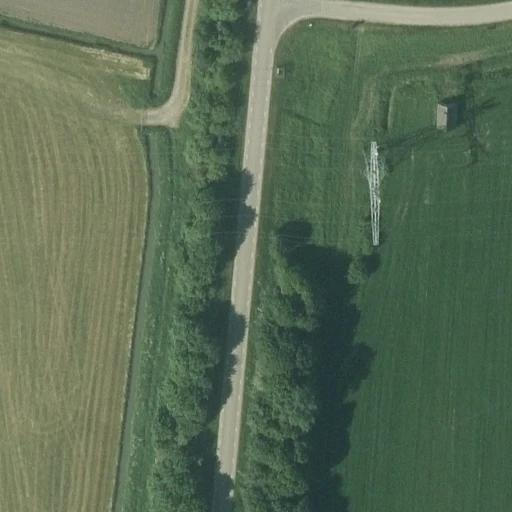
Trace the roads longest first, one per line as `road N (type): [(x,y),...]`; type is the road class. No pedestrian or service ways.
road 1 (unclassified): [(220,511),(268,3)]
road 2 (unclassified): [(511,11),(442,20),(268,3)]
road 3 (track): [(190,0),(172,111),(164,120),(145,118)]
